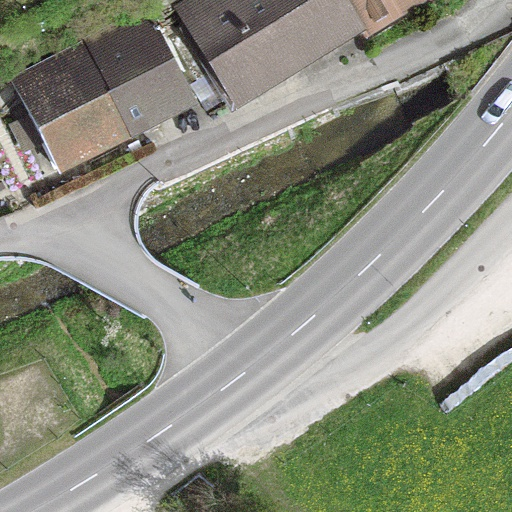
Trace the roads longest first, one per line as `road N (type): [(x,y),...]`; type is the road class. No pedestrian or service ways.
road 1 (residential): [(67,222),(147,174),(381,75),(468,27),(496,0)]
road 2 (primary): [(236,381),(399,242),(511,112)]
road 3 (primary): [(22,511),(236,381)]
road 4 (residential): [(67,222),(236,381)]
